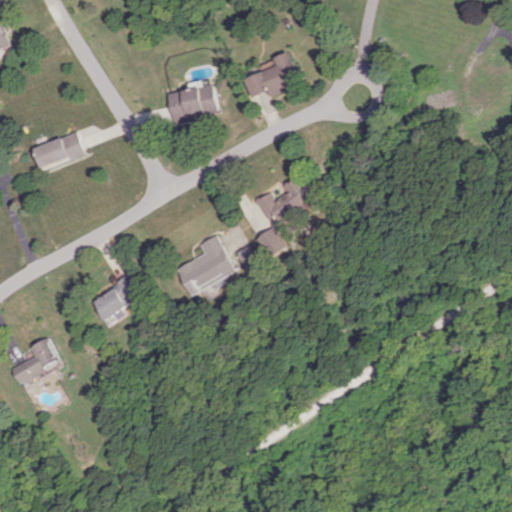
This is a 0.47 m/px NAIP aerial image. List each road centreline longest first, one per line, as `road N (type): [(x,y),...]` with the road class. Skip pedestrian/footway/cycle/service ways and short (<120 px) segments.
road 1 (residential): [(363,43),(360,67),(320,109),(0,293)]
road 2 (residential): [(170,191),(53,0)]
